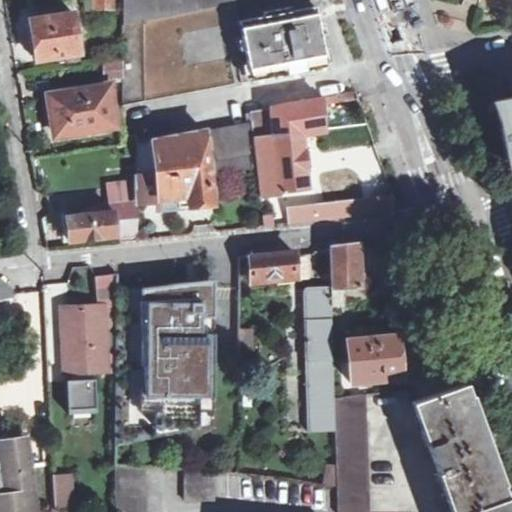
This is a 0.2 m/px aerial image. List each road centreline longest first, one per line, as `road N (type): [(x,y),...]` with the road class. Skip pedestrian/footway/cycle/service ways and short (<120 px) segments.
road 1 (residential): [(449,218),(0,266)]
road 2 (residential): [(511,397),(449,218)]
road 3 (residential): [(449,218),(391,67)]
road 4 (residential): [(511,43),(391,67)]
